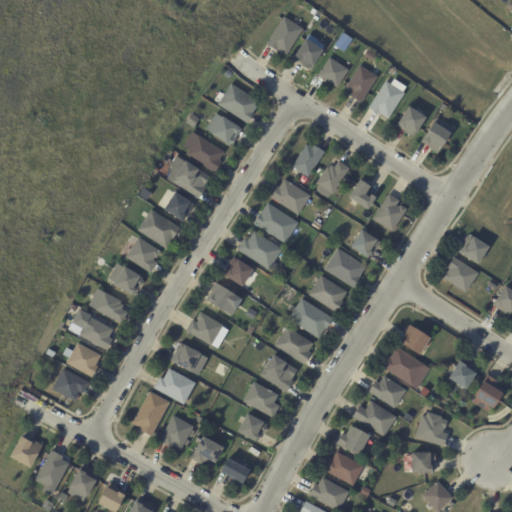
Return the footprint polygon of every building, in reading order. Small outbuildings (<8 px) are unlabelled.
[(511,14),(503,7),(509,0),(511,3),(511,14)] [(294,24),(302,29),(285,55),(277,50),(276,51),(265,44),(283,17),(294,24)] [(343,53),(351,40),(342,33),(333,46),(343,53)] [(301,66),(293,60),(294,58),(293,57),(304,40),(321,51),(308,72),(301,67),(302,66),(301,66)] [(334,61),(347,70),(336,88),(316,75),(328,57),(334,61)] [(371,73),(376,77),(360,103),(349,96),(352,92),(344,88),(358,65),(371,73)] [(397,80),(406,86),(402,92),(404,93),(388,119),(379,114),(378,115),(367,108),(384,80),(386,81),(390,76),(397,80)] [(253,112),(252,113),(253,113),(246,124),(217,105),(230,84),(259,103),(253,112)] [(417,113),(424,118),(412,137),(409,135),(408,136),(403,133),(404,132),(394,125),(396,122),(397,122),(407,106),(417,113)] [(239,131),(234,138),(235,139),(231,145),(229,143),(228,145),(204,130),(215,112),(240,129),(239,131)] [(195,117),(199,120),(193,128),(186,123),(192,115),(195,117)] [(454,129),(437,154),(429,149),(430,148),(421,142),(437,118),(454,129)] [(222,154),(218,160),(220,161),(213,172),(185,154),(188,150),(182,146),(191,132),(222,152),(222,154)] [(307,146),(310,148),(312,145),(323,152),(307,177),(291,167),(305,145),(307,146)] [(203,186),(202,188),(204,189),(197,199),(166,180),(173,170),(168,167),(175,156),(208,177),(203,186)] [(339,163),(347,169),(332,194),(330,193),(327,198),(315,191),(318,185),(316,184),(326,167),(328,169),(330,166),(333,168),(337,162),(339,163)] [(307,199),(297,215),(269,198),(276,186),(278,188),(283,179),(309,196),(307,199)] [(369,186),(364,195),(369,198),(370,195),(374,197),(367,210),(348,198),(359,180),(369,186)] [(191,209),(189,213),(187,212),(182,221),(162,208),(172,191),(192,204),(190,208),(191,208),(191,209)] [(389,195),(398,201),(395,205),(398,207),(399,205),(406,210),(391,232),(371,219),(387,194),(389,195)] [(294,228),(283,244),(252,224),(259,213),(260,213),(266,203),(297,224),(294,228)] [(176,228),(164,247),(137,230),(149,210),(177,227),(176,228)] [(376,251),(370,260),(350,247),(361,230),(381,243),(379,246),(380,247),(377,251),(376,250),(376,251)] [(281,250),(267,271),(236,250),(243,239),(247,242),(253,232),(281,250)] [(487,247),(476,264),(458,253),(469,235),(487,247)] [(152,259),(151,260),(156,263),(149,273),(125,257),(137,238),(159,252),(155,258),(153,257),(152,259)] [(359,276),(358,278),(352,288),(323,270),(336,249),(365,267),(359,276)] [(477,274),(465,293),(442,279),(448,269),(446,268),(452,258),(477,274)] [(224,275),(228,270),(229,271),(236,260),(252,270),(241,287),(223,276),(224,275)] [(141,282),(137,287),(131,296),(111,284),(121,267),(140,278),(139,280),(141,281),(141,282)] [(341,300),(340,302),(342,303),(335,313),(307,296),(320,276),(346,293),(341,300)] [(233,295),(223,311),(205,300),(210,291),(209,291),(214,283),(233,295)] [(511,291),(511,309),(508,316),(491,305),(503,286),(511,291)] [(119,302),(118,304),(122,306),(120,309),(126,313),(120,323),(88,306),(96,289),(119,301),(119,302)] [(332,319),(325,330),(324,330),(317,340),(287,320),(300,299),(332,319)] [(247,314),(250,310),(256,314),(252,321),(245,316),(247,314)] [(221,327),(210,345),(185,331),(191,321),(195,323),(197,320),(195,319),(199,312),(221,325),(221,327)] [(108,337),(107,338),(111,340),(105,351),(79,336),(89,318),(111,330),(108,337)] [(429,339),(418,355),(400,344),(406,335),(404,334),(409,326),(429,339)] [(311,346),(307,352),(309,353),(302,364),(275,346),(286,329),(311,345),(311,346)] [(96,362),(94,366),(96,367),(91,377),(66,364),(77,344),(100,356),(96,362)] [(197,358),(189,372),(172,363),(174,359),(172,358),(180,344),(199,355),(197,358)] [(382,367),(389,357),(390,358),(396,348),(429,370),(416,389),(382,367)] [(291,379),(289,382),(292,383),(286,393),(260,377),(263,372),(262,372),(271,356),(296,371),(291,379)] [(459,363),(465,366),(464,367),(467,368),(469,364),(477,369),(464,390),(448,379),(459,362),(459,363)] [(183,405),(154,389),(159,378),(163,380),(168,370),(194,384),(183,405)] [(88,385),(82,396),(78,393),(76,396),(78,397),(74,403),(52,391),(62,371),(88,385)] [(488,376),(497,383),(495,385),(504,391),(492,409),(491,408),(487,413),(473,403),(476,398),(473,396),(487,376),(488,376)] [(400,398),(393,409),(367,392),(374,382),(378,384),(382,377),(405,391),(400,398)] [(276,397),(272,404),(278,407),(271,419),(241,402),(252,382),(276,396),(276,397)] [(418,393),(422,387),(429,391),(425,398),(418,393)] [(150,437),(139,431),(140,429),(131,424),(148,392),(168,403),(150,437)] [(393,420),(382,438),(351,418),(358,406),(364,410),(370,402),(395,418),(393,420)] [(414,440),(443,445),(445,433),(443,433),(446,418),(419,413),(414,440)] [(264,425),(263,427),(265,428),(262,434),(261,434),(256,443),(235,431),(245,414),(264,425)] [(174,448),(173,448),(174,446),(170,443),(168,448),(158,442),(171,416),(192,427),(190,431),(193,433),(190,439),(187,437),(185,440),(188,442),(186,447),(182,445),(179,451),(174,448)] [(362,434),(367,437),(357,457),(336,446),(342,434),(348,438),(352,429),(362,434)] [(21,438),(31,444),(32,441),(42,446),(30,469),(9,458),(20,438),(21,438)] [(204,463),(204,462),(201,466),(191,461),(195,454),(194,453),(202,438),(221,449),(214,464),(209,462),(207,464),(204,463)] [(252,447),(258,451),(254,456),(249,452),(252,447)] [(52,452),(62,458),(61,461),(68,465),(53,491),(34,481),(50,451),(52,452)] [(355,463),(357,461),(363,464),(361,467),(362,467),(351,487),(322,471),(329,459),(331,460),(336,453),(355,463)] [(434,458),(434,463),(433,463),(433,473),(410,473),(403,473),(403,455),(409,455),(409,453),(428,453),(434,453),(434,458)] [(232,462),(248,472),(240,487),(231,482),(232,480),(220,473),(227,460),(232,462)] [(92,473),(96,475),(95,476),(97,477),(95,482),(94,482),(86,497),(67,487),(77,470),(81,472),(82,470),(89,473),(90,472),(92,473)] [(337,511),(308,496),(314,484),(317,486),(321,478),(347,493),(337,511)] [(445,491),(452,499),(438,511),(436,511),(421,496),(436,482),(445,491)] [(116,489),(125,495),(114,511),(107,511),(96,505),(109,485),(116,489)] [(362,487),(369,491),(366,498),(359,494),(362,487)] [(137,501),(146,507),(147,505),(152,508),(152,510),(153,510),(151,511),(129,511),(136,501),(137,501)] [(322,511),(299,511),(305,502),(322,511)]
